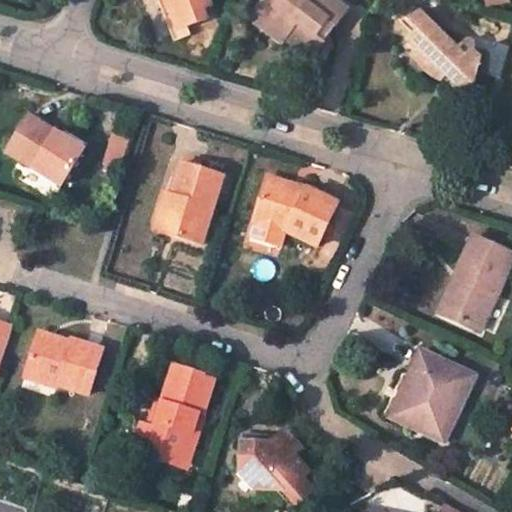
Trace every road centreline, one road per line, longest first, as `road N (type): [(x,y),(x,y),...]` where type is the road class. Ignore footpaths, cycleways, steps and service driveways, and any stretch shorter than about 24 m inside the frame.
road 1 (residential): [(65,58),(411,162)]
road 2 (residential): [(312,365),(0,257)]
road 3 (residential): [(411,162),(312,365)]
road 4 (residential): [(312,365),(325,418),(418,473)]
